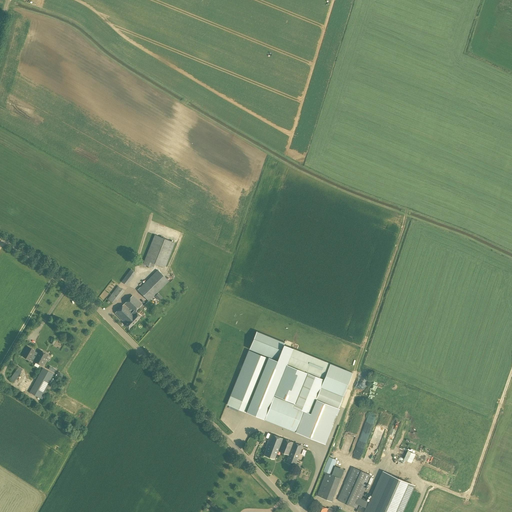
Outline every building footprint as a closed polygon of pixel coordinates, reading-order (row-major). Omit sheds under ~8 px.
[(164,268),(175,243),(170,241),(154,235),(143,264),(153,268),(154,264),(164,268)] [(126,285),(134,276),(133,275),(135,273),(131,269),(121,281),(126,285)] [(148,301),(169,281),(157,270),(137,290),(148,301)] [(117,301),(125,291),(118,286),(107,299),(114,304),(116,300),(117,301)] [(124,304),(138,319),(141,316),(135,311),(142,304),(132,295),(124,304)] [(128,328),(138,319),(124,304),(115,313),(126,324),(125,325),(128,328)] [(267,356),(277,360),(283,345),(284,342),(256,331),(249,349),(267,356)] [(248,350),(227,404),(245,412),(262,419),(263,416),(264,414),(266,415),(272,398),(273,396),(274,395),(277,387),(284,371),(286,364),(288,360),(288,359),(292,349),(283,345),(277,360),(267,356),(266,357),(248,350)] [(38,354),(33,351),(34,350),(28,347),(23,356),(29,360),(30,358),(34,360),(34,361),(41,366),(43,363),(44,364),(46,360),(45,360),(48,354),(40,350),(38,354)] [(352,373),(292,349),(288,359),(288,360),(286,364),(284,371),(277,387),(274,395),(273,396),(272,398),(266,415),(264,414),(263,416),(262,419),(325,444),(332,425),(331,424),(335,414),(337,415),(339,408),(338,408),(352,373)] [(13,382),(18,375),(22,369),(18,367),(14,372),(10,379),(13,382)] [(40,398),(53,374),(43,368),(29,392),(40,398)] [(277,450),(281,438),(271,434),(265,447),(266,448),(264,455),(274,459),(277,450)] [(289,455),(293,443),(281,438),(277,450),(289,455)] [(293,443),(289,455),(286,461),(295,464),(297,458),(298,458),(302,446),(293,443)] [(409,450),(405,459),(413,462),(417,453),(409,450)] [(403,511),(415,485),(383,471),(369,502),(361,499),(371,476),(352,467),(337,500),(357,509),(359,504),(366,508),(364,511),(403,511)] [(332,502),(341,478),(326,472),(317,496),(332,502)]
